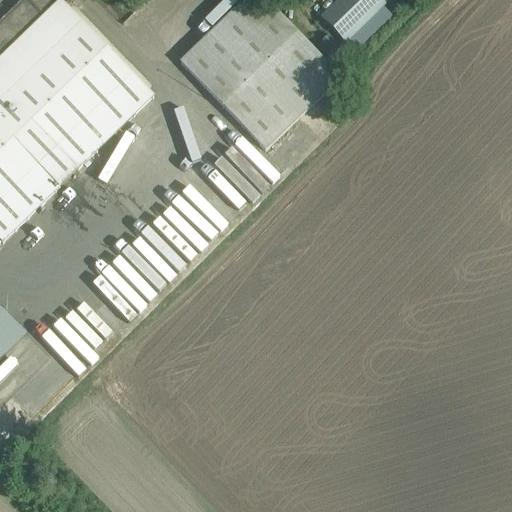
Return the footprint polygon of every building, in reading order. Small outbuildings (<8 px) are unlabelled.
[(60,2),(59,3),(56,0),(30,0),(0,29),(0,243),(2,245),(154,99),(60,2)] [(173,0),(171,3),(179,12),(192,0),(173,0)] [(266,153),(340,81),(261,0),(246,0),(179,63),(266,153)] [(200,0),(193,5),(199,15),(221,0),(200,0)] [(379,0),(339,0),(319,19),(345,46),(386,7),(379,0)] [(328,38),(320,46),(343,68),(350,60),(328,38)] [(218,237),(268,189),(228,149),(178,197),(218,237)] [(165,284),(182,266),(145,229),(127,247),(165,284)] [(106,346),(154,295),(121,264),(110,275),(104,269),(66,309),(106,346)] [(0,361),(25,337),(0,311),(0,361)] [(0,386),(28,360),(20,352),(0,370),(0,386)]
